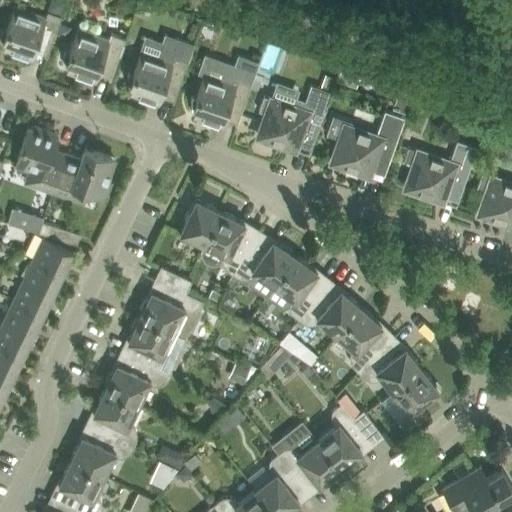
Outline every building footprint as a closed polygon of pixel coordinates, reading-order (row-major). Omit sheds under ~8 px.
[(65,0),(49,0),(46,9),(48,10),(60,14),(65,0)] [(2,25),(1,33),(3,41),(5,41),(3,46),(25,53),(32,56),(34,50),(46,54),(46,56),(47,56),(54,37),(62,14),(60,14),(48,10),(46,16),(15,5),(7,27),(2,25)] [(60,22),(56,33),(68,37),(72,26),(60,22)] [(64,53),(64,55),(64,57),(65,59),(65,61),(66,63),(68,64),(67,68),(88,75),(96,78),(98,73),(110,77),(109,78),(110,78),(117,60),(125,37),(111,32),(109,38),(96,33),(80,28),(78,27),(70,49),(66,48),(65,49),(65,51),(64,53)] [(129,70),(128,78),(130,85),(132,87),(130,90),(151,98),(159,101),(161,95),(173,99),(173,100),(174,101),(181,82),(189,59),(195,42),(176,35),(172,45),(165,42),(160,56),(159,55),(142,49),(134,72),(129,70)] [(191,97),(191,99),(191,101),(192,104),(192,106),(193,108),(195,109),(193,113),(215,120),(222,123),(224,118),(236,122),(236,123),(237,123),(244,105),(252,82),(259,62),(239,55),(236,65),(227,62),(222,78),(205,72),(197,94),(192,93),(192,95),(191,97)] [(266,112),(258,135),(288,145),(290,141),(300,144),(311,148),(318,129),(332,90),(331,90),(321,87),(311,83),(306,99),(303,108),(278,99),(279,97),(275,96),(274,98),(271,97),(264,94),(259,109),(266,112)] [(334,114),(327,133),(340,137),(331,161),(361,171),(363,167),(374,170),(385,174),(391,155),(405,116),(391,111),(385,109),(376,134),(351,125),(352,121),(334,114)] [(488,118),(483,131),(496,135),(500,123),(488,118)] [(472,119),(469,124),(472,130),(479,130),(482,124),(479,119),(472,119)] [(47,128),(34,124),(33,128),(28,126),(15,164),(30,169),(26,181),(53,190),(66,152),(55,148),(59,137),(45,132),(47,128)] [(409,145),(404,160),(413,163),(405,187),(435,197),(437,192),(458,200),(465,181),(477,146),(457,139),(450,160),(423,151),(409,145)] [(66,152),(53,190),(83,201),(87,190),(102,195),(103,192),(107,193),(112,180),(108,178),(115,157),(94,149),(85,146),(83,151),(81,157),(66,152)] [(482,171),(477,186),(487,189),(478,212),(508,223),(511,224),(511,181),(497,176),(482,171)] [(204,242),(221,209),(196,197),(180,231),(204,242)] [(221,209),(204,242),(226,252),(222,259),(223,261),(223,263),(224,265),(225,266),(226,268),(228,269),(230,271),(233,273),(256,234),(247,229),(243,226),(245,221),(239,217),(221,209)] [(32,212),(27,227),(38,231),(42,219),(43,216),(32,212)] [(42,219),(38,231),(58,237),(62,226),(42,219)] [(28,244),(33,231),(9,221),(4,234),(28,244)] [(256,234),(233,273),(237,275),(238,276),(240,277),(241,277),(243,277),(245,277),(247,277),(249,277),(251,276),(253,275),(254,274),(255,273),(256,272),(274,284),(295,253),(293,252),(293,251),(292,248),(284,243),(282,243),(281,243),(273,238),(268,235),(265,240),(256,234)] [(63,271),(74,249),(44,235),(34,256),(63,271)] [(295,253),(274,284),(292,296),(291,298),(290,299),(290,301),(289,303),(289,305),(290,307),(290,309),(291,311),(292,312),(293,313),(294,315),(295,316),(298,318),(325,283),(318,277),(322,272),(318,269),(295,253)] [(53,291),(63,271),(34,256),(24,277),(53,291)] [(186,291),(192,279),(169,268),(163,280),(186,291)] [(44,312),(53,291),(24,277),(14,297),(44,312)] [(144,299),(140,308),(141,311),(140,314),(187,336),(191,326),(193,327),(203,305),(201,304),(204,299),(186,291),(163,280),(157,292),(152,289),(149,294),(148,297),(144,299)] [(325,283),(298,318),(301,320),(302,321),(304,322),(305,322),(307,323),(309,323),(311,323),(313,323),(315,322),(317,322),(318,321),(320,320),(321,319),(337,333),(361,305),(341,287),(337,284),(333,288),(325,283)] [(212,287),(209,294),(217,298),(221,291),(212,287)] [(34,332),(44,312),(14,297),(4,318),(34,332)] [(361,305),(337,333),(353,347),(352,349),(351,350),(350,352),(350,354),(350,356),(350,358),(350,360),(351,362),(352,364),(353,365),(355,367),(358,370),(389,338),(382,331),(386,326),(382,323),(361,305)] [(134,341),(128,352),(169,372),(172,367),(174,368),(184,346),(182,345),(187,336),(140,314),(139,316),(135,317),(131,326),(132,330),(131,333),(128,338),(134,341)] [(0,341),(24,353),(34,332),(4,318),(0,326),(0,341)] [(389,338),(358,370),(362,374),(364,375),(365,377),(367,378),(369,378),(371,379),(374,379),(376,379),(377,378),(379,378),(380,377),(382,376),(393,390),(422,367),(405,345),(402,341),(397,345),(389,338)] [(0,366),(14,373),(24,353),(0,341),(0,366)] [(313,350),(305,359),(311,363),(318,354),(313,350)] [(107,382),(105,386),(139,402),(148,382),(150,383),(152,383),(153,384),(155,384),(157,383),(159,383),(160,382),(162,382),(163,381),(165,379),(166,378),(167,376),(169,372),(128,352),(123,364),(117,361),(115,366),(114,368),(110,370),(106,379),(107,382)] [(243,383),(250,368),(235,361),(228,376),(243,383)] [(0,392),(4,394),(14,373),(0,366),(0,392)] [(393,390),(380,400),(406,432),(418,422),(429,414),(421,403),(439,388),(422,367),(393,390)] [(99,413),(94,424),(134,444),(136,440),(137,438),(137,437),(137,435),(138,434),(137,431),(137,429),(136,427),(135,426),(134,424),(133,423),(131,422),(130,421),(139,402),(105,386),(96,405),(94,410),(99,413)] [(346,391),(338,397),(341,401),(342,402),(350,396),(346,391)] [(219,414),(226,402),(214,395),(210,402),(212,410),(219,414)] [(335,424),(318,437),(341,466),(358,453),(362,450),(359,445),(369,437),(352,417),(353,416),(342,402),(341,401),(337,404),(335,406),(334,407),(333,409),(332,411),(332,413),(332,416),(332,418),(332,420),(333,422),(335,424)] [(238,403),(228,411),(240,419),(246,414),(238,403)] [(369,437),(379,428),(363,408),(353,416),(352,417),(369,437)] [(80,438),(71,458),(104,474),(114,455),(115,455),(117,456),(119,456),(121,456),(123,455),(125,455),(127,454),(128,453),(130,451),(131,450),(132,448),(134,444),(94,424),(88,436),(83,433),(80,438)] [(324,480),(341,466),(318,437),(301,451),(299,449),(298,448),(296,447),(294,446),(292,446),(289,446),(287,446),(285,447),(283,447),(281,449),(278,451),(306,487),(316,479),(320,484),(324,480)] [(173,447),(167,459),(179,464),(184,452),(173,447)] [(272,474),(255,487),(274,511),(283,511),(295,503),(300,499),(296,495),(306,487),(278,451),(274,454),(273,456),(271,457),(270,459),(269,462),(269,465),(269,468),(270,470),(271,472),(272,474)] [(194,453),(184,461),(190,469),(200,461),(194,453)] [(61,478),(59,483),(64,485),(59,497),(87,510),(87,511),(89,511),(101,511),(102,510),(103,509),(103,507),(103,505),(103,504),(102,502),(102,500),(101,499),(100,497),(99,496),(98,495),(96,494),(95,493),(104,474),(71,458),(61,478)] [(160,459),(156,467),(171,475),(177,467),(160,459)] [(487,476),(480,464),(443,487),(456,510),(471,501),(477,511),(480,511),(511,493),(511,484),(502,467),(487,476)] [(185,465),(177,471),(181,476),(186,477),(191,473),(185,465)] [(274,511),(255,487),(239,500),(237,499),(235,498),(233,497),(231,496),(229,495),(227,495),(225,496),(223,496),(221,497),(219,498),(215,501),(223,511),(274,511)] [(511,511),(511,493),(480,511),(511,511)] [(87,510),(59,497),(53,508),(48,505),(44,511),(86,511),(87,511),(87,510)] [(223,511),(215,501),(212,504),(210,505),(209,507),(208,509),(207,511),(206,511),(223,511)]
